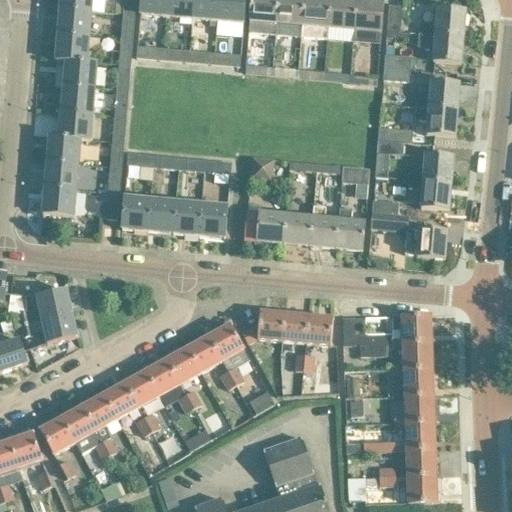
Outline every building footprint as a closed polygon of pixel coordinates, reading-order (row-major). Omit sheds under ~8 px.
[(61,0),(60,12),(91,15),(92,9),(92,0),(61,0)] [(124,0),(123,18),(134,19),(135,0),(124,0)] [(167,18),(168,0),(141,0),(141,16),(167,18)] [(192,20),(194,0),(168,0),(167,18),(192,20)] [(218,22),(219,0),(194,0),(192,20),(218,22)] [(219,0),(218,22),(244,24),(246,0),(219,0)] [(276,38),(279,0),(251,0),(249,36),(276,38)] [(304,27),(306,1),(298,0),(279,0),(276,38),(301,40),(303,27),(304,27)] [(304,27),(303,27),(301,40),(328,43),(329,30),(332,3),(306,1),(304,27)] [(355,32),(357,5),(332,3),(329,30),(355,32)] [(357,5),(355,32),(381,34),(384,7),(357,5)] [(404,10),(391,9),(389,33),(402,34),(404,10)] [(89,40),(91,15),(60,12),(58,38),(89,40)] [(420,36),(464,40),(466,15),(438,12),(436,28),(421,27),(420,36)] [(132,44),(134,19),(123,18),(121,43),(132,44)] [(462,68),(464,40),(420,36),(420,37),(419,37),(418,50),(434,51),(433,65),(462,68)] [(87,64),(89,40),(58,38),(56,63),(98,67),(98,65),(87,64)] [(130,70),(132,44),(121,43),(119,69),(130,70)] [(386,70),(412,73),(413,60),(394,59),(395,49),(387,49),(386,70)] [(163,64),(164,52),(138,50),(137,62),(163,64)] [(188,66),(189,54),(164,52),(163,64),(188,66)] [(214,68),(215,57),(189,54),(188,66),(214,68)] [(215,57),(214,68),(240,71),(241,59),(215,57)] [(96,92),(98,67),(56,63),(56,64),(66,65),(64,90),(96,92)] [(128,95),(130,70),(119,69),(117,94),(128,95)] [(272,79),(273,71),(246,69),(245,77),(272,79)] [(411,85),(412,73),(386,70),(383,107),(399,109),(401,89),(396,88),(397,84),(411,85)] [(273,71),(272,79),(299,82),(300,73),(299,73),(288,72),(273,71)] [(325,84),(325,76),(300,73),(299,82),(325,84)] [(350,87),(351,78),(325,76),(325,84),(350,87)] [(351,78),(350,87),(377,89),(377,81),(351,78)] [(415,109),(458,113),(460,88),(433,85),(432,99),(416,98),(415,109)] [(94,118),(96,92),(64,90),(62,115),(94,118)] [(126,121),(128,95),(117,94),(115,120),(126,121)] [(455,141),(458,113),(415,109),(415,110),(416,110),(415,124),(429,125),(428,138),(455,141)] [(92,141),(94,118),(62,115),(59,140),(49,139),(49,140),(81,143),(81,140),(92,141)] [(123,146),(126,121),(115,120),(113,145),(123,146)] [(380,144),(405,147),(405,146),(412,146),(413,133),(381,131),(380,144)] [(78,168),(81,143),(49,140),(47,166),(78,168)] [(435,149),(405,147),(380,144),(377,179),(387,180),(389,157),(425,160),(425,158),(434,159),(435,149)] [(121,172),(123,146),(113,145),(111,171),(121,172)] [(154,172),(155,159),(129,157),(128,170),(154,172)] [(454,161),(434,159),(425,158),(425,160),(423,184),(452,187),(454,161)] [(179,175),(180,162),(155,159),(154,172),(179,175)] [(205,177),(206,164),(180,162),(179,175),(205,177)] [(274,164),(266,163),(254,162),(252,182),(272,184),(274,164)] [(206,164),(205,177),(230,179),(231,167),(206,164)] [(318,176),(319,167),(290,164),(289,173),(318,176)] [(76,194),(78,168),(47,166),(45,191),(76,194)] [(344,187),(345,170),(319,167),(318,176),(342,179),(341,186),(344,187)] [(345,170),(344,187),(368,189),(369,173),(345,170)] [(119,197),(121,172),(111,171),(108,197),(119,197)] [(449,214),(452,187),(423,184),(421,211),(449,214)] [(74,220),(76,194),(45,191),(43,218),(74,220)] [(117,222),(119,197),(108,197),(106,222),(117,222)] [(148,235),(151,202),(125,199),(122,233),(148,235)] [(174,237),(176,204),(151,202),(148,235),(174,237)] [(372,217),(398,219),(399,205),(373,203),(372,217)] [(199,239),(202,206),(176,204),(174,237),(199,239)] [(202,206),(199,239),(225,242),(228,209),(202,206)] [(340,223),(339,223),(325,222),(326,210),(314,209),(313,220),(310,249),(337,252),(340,223)] [(340,223),(337,252),(363,255),(365,226),(350,224),(351,213),(340,212),(339,223),(340,223)] [(285,247),(288,218),(248,214),(245,243),(285,247)] [(409,220),(398,219),(372,217),(370,233),(383,234),(383,231),(407,233),(407,232),(408,232),(409,220)] [(310,249),(313,220),(288,218),(285,247),(310,249)] [(447,236),(408,232),(407,232),(407,233),(404,257),(417,259),(417,260),(445,263),(447,236)] [(21,329),(72,317),(67,293),(37,300),(39,313),(27,315),(26,300),(10,298),(9,315),(18,316),(21,329)] [(284,344),(286,317),(260,315),(259,328),(242,338),(247,347),(257,341),(284,344)] [(72,317),(21,329),(23,341),(34,338),(33,337),(44,335),(47,348),(78,341),(72,317)] [(308,346),(311,320),(286,317),(284,344),(308,346)] [(403,351),(432,350),(432,319),(402,321),(393,321),(394,334),(403,334),(403,342),(392,343),(392,336),(366,337),(365,321),(344,322),(344,348),(391,347),(391,351),(403,351)] [(311,320),(308,346),(331,348),(333,322),(311,320)] [(1,327),(4,335),(15,331),(12,323),(1,327)] [(230,329),(209,340),(224,366),(229,375),(237,390),(244,386),(236,372),(250,364),(245,354),(240,346),(230,329)] [(204,377),(224,366),(209,340),(189,352),(204,377)] [(0,349),(0,376),(28,367),(19,342),(0,349)] [(392,361),(391,351),(391,347),(344,348),(344,350),(359,349),(359,361),(392,361)] [(392,378),(404,378),(433,377),(432,350),(403,351),(403,369),(392,369),(392,378)] [(182,389),(204,377),(189,352),(168,363),(182,389)] [(307,361),(307,358),(296,357),(294,375),(306,376),(306,375),(307,361)] [(315,361),(307,361),(306,375),(314,376),(315,361)] [(160,401),(182,389),(168,363),(146,376),(160,401)] [(368,374),(344,375),(345,402),(352,402),(352,388),(369,387),(368,374)] [(240,397),(240,396),(229,375),(220,380),(228,395),(236,390),(240,397)] [(139,413),(160,401),(146,376),(125,387),(139,413)] [(404,405),(434,404),(433,377),(404,378),(404,396),(386,397),(387,403),(393,402),(393,405),(404,405)] [(118,425),(139,413),(125,387),(104,399),(118,425)] [(188,399),(195,412),(203,408),(195,394),(188,399)] [(250,406),(257,418),(274,408),(267,396),(250,406)] [(105,432),(118,425),(104,399),(82,411),(109,459),(118,454),(105,432)] [(185,417),(195,412),(188,399),(178,404),(185,417)] [(405,432),(435,431),(434,404),(404,405),(405,423),(394,423),(394,432),(405,432)] [(363,405),(350,405),(351,421),(364,420),(363,405)] [(101,464),(109,459),(82,411),(61,423),(76,448),(77,448),(82,457),(94,451),(101,464)] [(144,422),(152,437),(160,433),(153,418),(144,422)] [(144,440),(152,437),(144,422),(137,425),(144,440)] [(55,460),(76,448),(61,423),(40,434),(55,460)] [(406,454),(436,453),(435,431),(405,432),(406,454)] [(205,433),(192,441),(198,451),(211,443),(205,433)] [(9,445),(19,473),(43,465),(33,437),(9,445)] [(320,489),(303,440),(264,454),(281,502),(251,511),(225,511),(223,503),(195,511),(328,511),(320,489)] [(0,479),(19,473),(9,445),(0,448),(0,479)] [(364,447),(347,447),(347,456),(365,456),(364,449),(364,447)] [(395,449),(364,449),(365,456),(365,457),(395,456),(395,449)] [(407,480),(437,479),(436,453),(406,454),(407,480)] [(67,465),(60,469),(68,483),(75,479),(67,465)] [(379,481),(395,481),(395,472),(379,473),(379,481)] [(46,476),(38,478),(41,493),(50,490),(46,476)] [(437,479),(407,480),(408,508),(438,507),(437,479)] [(395,481),(379,481),(380,491),(395,490),(395,481)] [(365,483),(349,483),(350,504),(366,504),(365,483)] [(121,497),(116,486),(100,494),(106,505),(121,497)] [(0,491),(0,492),(5,507),(14,504),(9,488),(0,491)]
